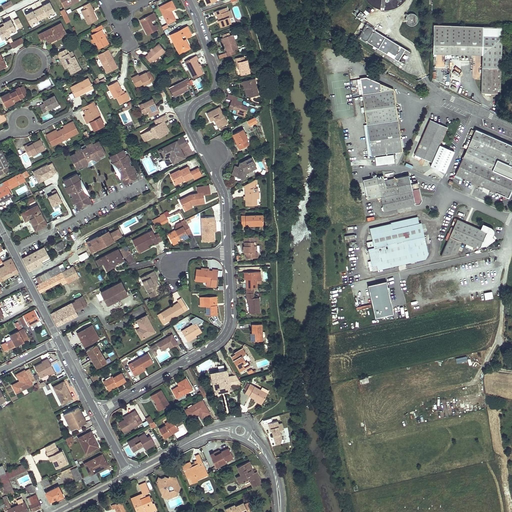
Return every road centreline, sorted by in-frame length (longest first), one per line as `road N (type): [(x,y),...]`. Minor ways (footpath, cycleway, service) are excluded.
road 1 (residential): [(228,252),(224,191),(188,117),(217,83),(188,0)]
road 2 (residential): [(96,412),(218,341),(229,318),(228,252)]
road 3 (unknown): [(0,298),(88,232),(154,199)]
road 4 (residential): [(11,248),(144,180)]
road 5 (residential): [(127,474),(206,432),(240,430)]
